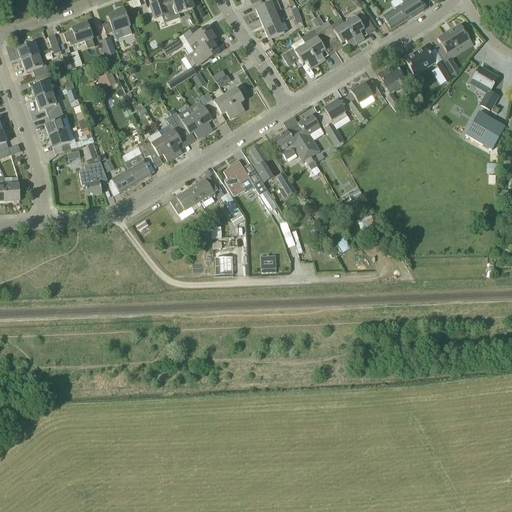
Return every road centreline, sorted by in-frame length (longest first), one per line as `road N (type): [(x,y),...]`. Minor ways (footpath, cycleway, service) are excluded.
road 1 (residential): [(43,222),(113,215),(288,109)]
road 2 (residential): [(288,109),(458,1)]
road 3 (residential): [(43,222),(36,166),(0,65)]
road 4 (residential): [(288,109),(220,0)]
